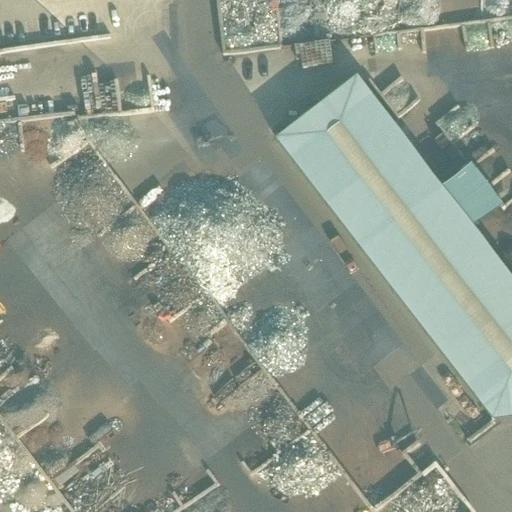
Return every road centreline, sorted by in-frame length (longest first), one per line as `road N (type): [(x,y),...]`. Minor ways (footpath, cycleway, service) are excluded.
road 1 (unknown): [(227,120),(361,51),(434,67),(511,118)]
road 2 (unknown): [(253,502),(149,370),(51,266)]
